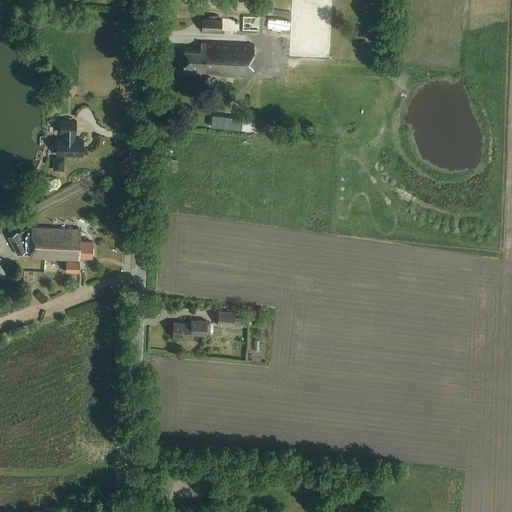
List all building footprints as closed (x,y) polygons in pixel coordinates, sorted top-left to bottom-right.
[(221,33),(221,32),(231,32),(249,33),(249,1),(231,1),(231,21),(223,21),(223,14),(216,14),(216,21),(202,20),(202,32),(221,33)] [(271,21),(270,65),(333,66),(334,22),(271,21)] [(255,45),(202,43),(202,51),(186,51),(185,70),(197,71),(197,73),(212,73),(211,75),(253,77),(255,45)] [(83,155),(84,140),(75,140),(75,133),(76,133),(77,121),(61,120),(60,132),(65,133),(65,140),(58,139),(57,155),(68,155),(68,156),(74,156),(74,155),(83,155)] [(214,186),(215,167),(200,166),(200,156),(232,158),(233,147),(192,145),(191,156),(193,156),(193,166),(183,165),(182,184),(214,186)] [(81,229),(31,227),(31,229),(26,229),(18,233),(17,232),(8,237),(18,255),(28,249),(31,250),(30,258),(67,259),(66,272),(79,272),(80,257),(92,257),(93,241),(80,240),(81,229)] [(219,311),(218,326),(234,327),(240,328),(241,321),(234,320),(234,318),(235,312),(219,311)] [(174,322),(173,336),(192,337),(192,334),(207,335),(207,320),(192,320),(192,323),(174,322)]
